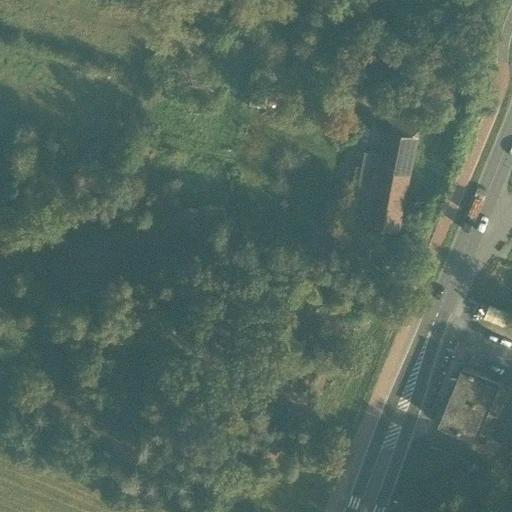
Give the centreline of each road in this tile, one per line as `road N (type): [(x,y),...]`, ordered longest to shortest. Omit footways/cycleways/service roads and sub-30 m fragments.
road 1 (primary): [(437,312),(350,511)]
road 2 (primary): [(378,511),(437,312)]
road 3 (primary): [(437,312),(511,130)]
